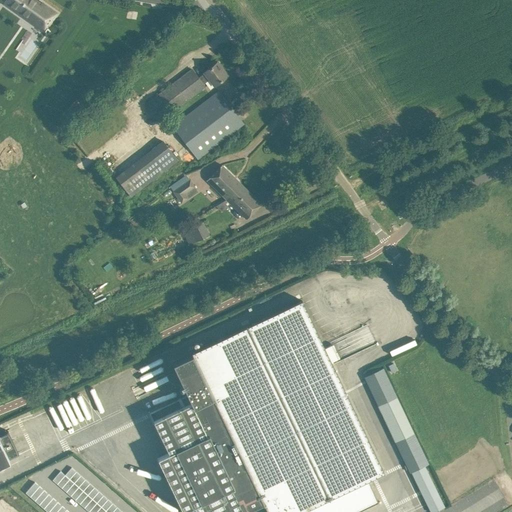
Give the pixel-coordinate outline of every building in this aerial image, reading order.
[(37,0),(6,0),(5,2),(44,29),(50,20),(52,21),(58,11),(43,1),(42,3),(37,0)] [(227,76),(221,68),(217,62),(204,72),(205,73),(199,78),(192,69),(146,105),(159,122),(205,87),(203,84),(210,79),(215,86),(227,76)] [(128,86),(124,90),(130,98),(135,94),(128,86)] [(198,159),(244,124),(219,91),(173,127),(198,159)] [(111,109),(81,135),(96,152),(125,124),(111,109)] [(131,197),(177,160),(162,140),(115,177),(131,197)] [(226,199),(241,184),(221,165),(207,180),(226,199)] [(195,186),(190,179),(173,190),(181,203),(197,191),(194,187),(195,186)] [(247,219),(261,204),(241,184),(226,199),(247,219)] [(191,243),(192,243),(209,235),(203,221),(189,228),(191,231),(186,233),(191,243)] [(188,395),(150,413),(169,452),(158,458),(183,511),(194,506),(197,511),(246,511),(263,504),(264,505),(265,505),(267,511),(301,511),(384,473),(302,300),(192,353),(172,362),(188,395)] [(327,317),(328,319),(321,320),(323,328),(345,323),(343,313),(327,317)] [(396,349),(420,338),(418,333),(394,344),(396,349)] [(395,442),(414,433),(397,397),(378,405),(395,442)] [(0,461),(19,453),(12,440),(8,431),(0,434),(0,461)] [(430,511),(433,511),(445,507),(425,466),(411,472),(430,511)] [(60,471),(52,480),(89,511),(122,511),(71,467),(65,475),(60,471)] [(69,511),(35,482),(25,492),(48,511),(69,511)] [(23,511),(3,495),(0,496),(0,511),(23,511)]
